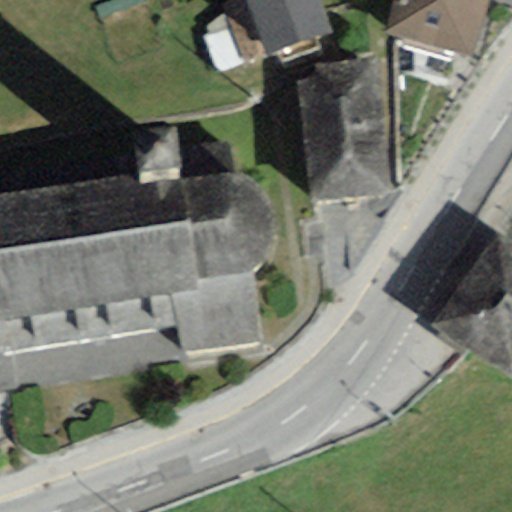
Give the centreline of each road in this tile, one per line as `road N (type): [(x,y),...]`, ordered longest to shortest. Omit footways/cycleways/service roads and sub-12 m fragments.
road 1 (tertiary): [(65,511),(220,455),(274,425),(362,341)]
road 2 (tertiary): [(362,341),(511,111)]
road 3 (unclassified): [(362,341),(424,333),(511,202)]
